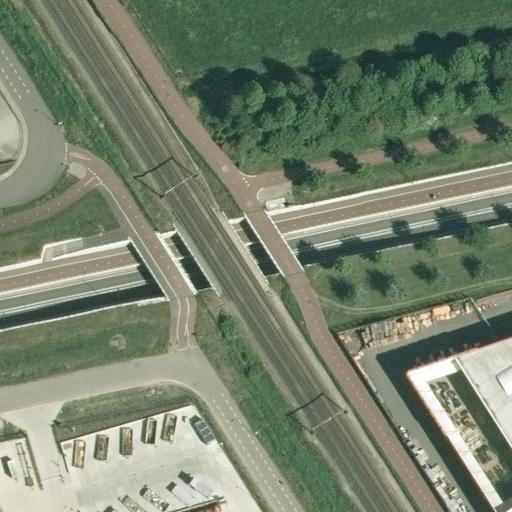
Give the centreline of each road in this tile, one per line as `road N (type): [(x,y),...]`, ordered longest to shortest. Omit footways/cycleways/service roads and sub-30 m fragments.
road 1 (secondary): [(0,313),(511,205)]
road 2 (unclassified): [(291,511),(191,366),(0,401)]
road 3 (unclassified): [(0,196),(37,183),(49,154),(35,109),(0,53)]
